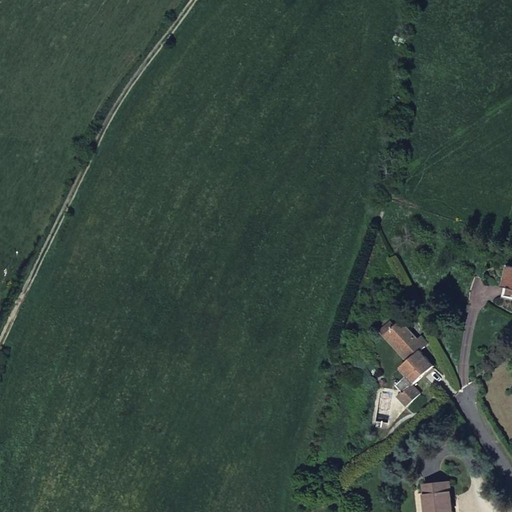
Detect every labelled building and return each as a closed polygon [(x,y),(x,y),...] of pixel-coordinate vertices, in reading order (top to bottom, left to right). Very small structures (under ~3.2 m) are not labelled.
[(402,320),(396,326),(386,335),(404,353),(406,351),(412,358),(408,362),(401,367),(408,375),(406,377),(396,386),(402,392),(411,403),(421,394),(413,384),(434,366),(421,351),(425,347),(419,340),(402,320)] [(396,326),(392,322),(381,332),(408,362),(412,358),(406,351),(404,353),(386,335),(396,326)] [(423,337),(419,340),(425,347),(429,344),(423,337)] [(408,375),(401,367),(399,369),(406,377),(408,375)] [(411,403),(402,392),(398,396),(407,407),(411,403)] [(453,511),(450,483),(425,485),(427,511),(453,511)]
